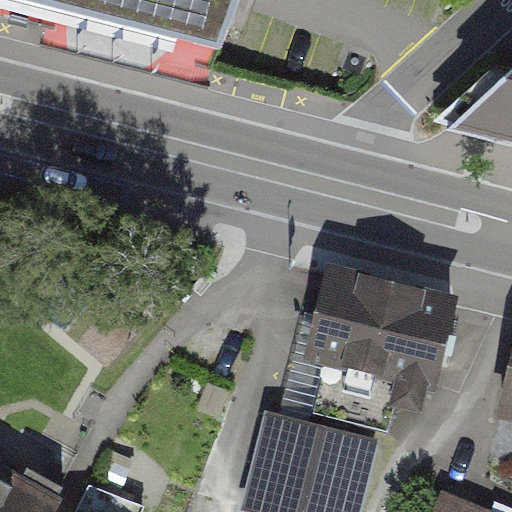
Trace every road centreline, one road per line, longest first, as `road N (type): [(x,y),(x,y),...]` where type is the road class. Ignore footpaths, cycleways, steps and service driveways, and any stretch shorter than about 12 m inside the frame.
road 1 (tertiary): [(335,193),(0,105)]
road 2 (residential): [(511,0),(352,151),(335,193)]
road 3 (tertiary): [(511,238),(335,193)]
